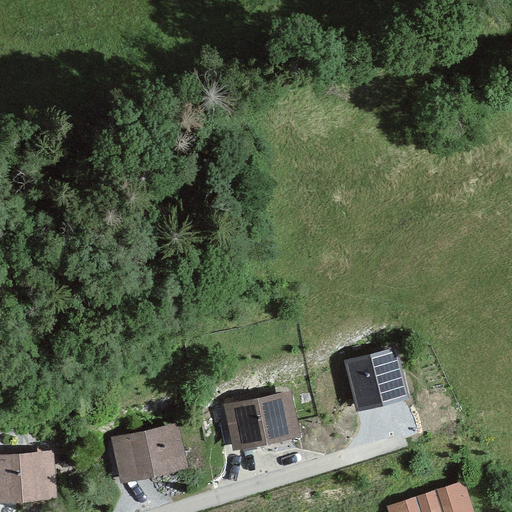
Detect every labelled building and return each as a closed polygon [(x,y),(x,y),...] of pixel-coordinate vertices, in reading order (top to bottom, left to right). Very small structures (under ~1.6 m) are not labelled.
[(404,346),(354,360),(368,411),(419,396),(404,346)] [(300,389),(234,408),(246,451),(312,433),(300,389)] [(187,422),(117,439),(128,484),(197,467),(187,422)] [(61,448),(0,455),(0,503),(67,495),(61,448)] [(472,511),(461,481),(391,506),(393,511),(472,511)]
